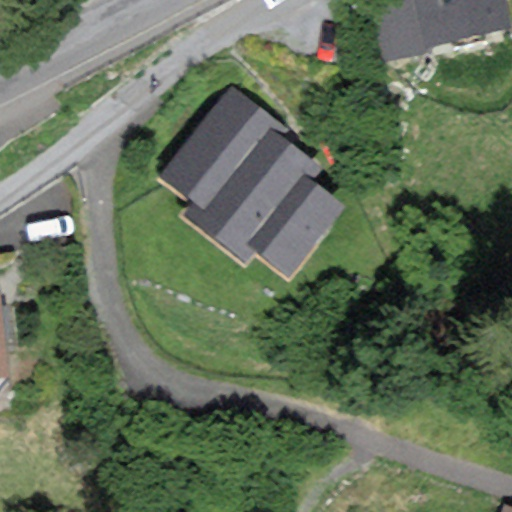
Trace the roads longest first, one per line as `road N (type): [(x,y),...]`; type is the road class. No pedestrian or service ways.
road 1 (residential): [(511,484),(310,413),(176,389),(145,370),(111,286),(91,133)]
road 2 (residential): [(91,133),(289,0)]
road 3 (unclassified): [(0,75),(154,0)]
